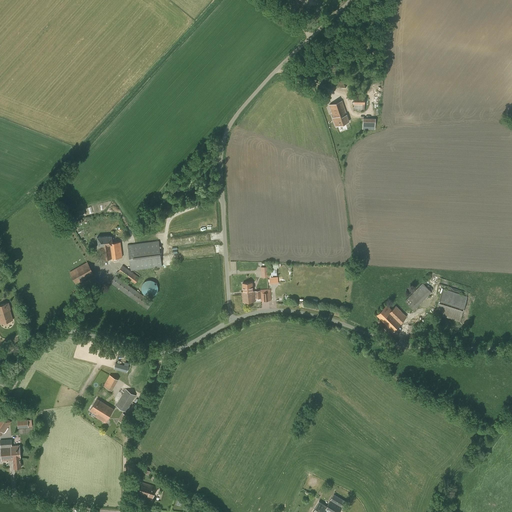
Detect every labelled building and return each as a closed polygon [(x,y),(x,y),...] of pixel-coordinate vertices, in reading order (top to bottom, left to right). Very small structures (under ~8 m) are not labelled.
[(296,1),(290,8),(294,12),(300,5),(296,1)] [(298,12),(305,19),(310,14),(303,7),(298,12)] [(354,111),(364,111),(364,97),(354,97),(354,111)] [(333,117),(336,126),(349,122),(343,106),(347,105),(346,100),(342,102),(342,101),(329,105),(333,117)] [(362,129),(375,129),(375,118),(363,118),(362,129)] [(150,210),(154,215),(161,210),(156,204),(150,210)] [(111,236),(97,237),(98,247),(100,247),(101,259),(122,257),(120,242),(112,242),(111,236)] [(159,241),(127,245),(131,271),(162,267),(159,241)] [(77,285),(83,282),(89,290),(99,283),(94,276),(95,275),(87,262),(70,272),(77,285)] [(139,277),(123,266),(110,283),(147,309),(152,302),(118,278),(121,274),(135,284),(139,277)] [(145,295),(146,296),(147,296),(148,296),(149,296),(150,297),(151,296),(152,296),(153,296),(154,295),(155,294),(156,294),(156,293),(157,293),(157,292),(157,291),(158,290),(158,289),(158,288),(158,287),(158,286),(157,285),(157,284),(156,283),(156,282),(155,282),(154,281),(153,281),(152,280),(151,280),(150,280),(148,280),(147,280),(146,281),(145,281),(144,282),(143,283),(142,284),(142,285),(142,286),(141,286),(141,287),(141,288),(141,289),(141,290),(142,291),(142,292),(143,293),(143,294),(144,294),(145,295)] [(242,292),(242,295),(255,294),(261,294),(260,290),(253,291),(252,282),(242,283),(243,292),(242,292)] [(423,283),(404,301),(414,310),(432,292),(423,283)] [(435,314),(460,321),(467,297),(443,289),(435,314)] [(260,290),(261,294),(261,301),(271,300),(270,290),(260,290)] [(255,294),(242,295),(242,302),(256,301),(255,294)] [(72,301),(79,305),(83,300),(76,295),(72,301)] [(13,320),(10,309),(11,309),(9,302),(0,305),(0,317),(2,323),(13,320)] [(376,315),(392,331),(407,316),(396,306),(392,310),(387,305),(376,315)] [(114,369),(127,372),(128,366),(116,363),(114,369)] [(110,375),(103,386),(112,391),(118,379),(110,375)] [(126,389),(121,397),(131,404),(136,395),(126,389)] [(131,404),(121,397),(116,406),(126,412),(127,409),(131,412),(132,409),(129,407),(131,404)] [(89,410),(96,415),(97,415),(99,411),(102,414),(107,405),(97,398),(89,410)] [(97,415),(96,415),(95,417),(105,423),(114,409),(107,405),(102,414),(99,411),(97,415)] [(118,421),(124,424),(128,416),(123,413),(118,421)] [(11,422),(1,415),(0,416),(0,436),(3,433),(4,433),(11,422)] [(17,420),(18,428),(28,427),(28,419),(17,420)] [(0,440),(0,441),(2,461),(13,460),(14,468),(21,468),(20,459),(21,459),(19,445),(12,445),(11,439),(0,440)] [(136,464),(126,465),(128,475),(138,474),(136,464)] [(147,497),(147,498),(152,500),(156,487),(142,482),(138,494),(147,497)] [(334,494),(327,504),(332,506),(333,504),(335,505),(340,498),(334,494)] [(345,501),(340,498),(335,505),(333,504),(332,506),(339,511),(345,501)] [(318,511),(338,511),(339,511),(332,506),(327,504),(326,506),(319,501),(313,509),(318,511)]
